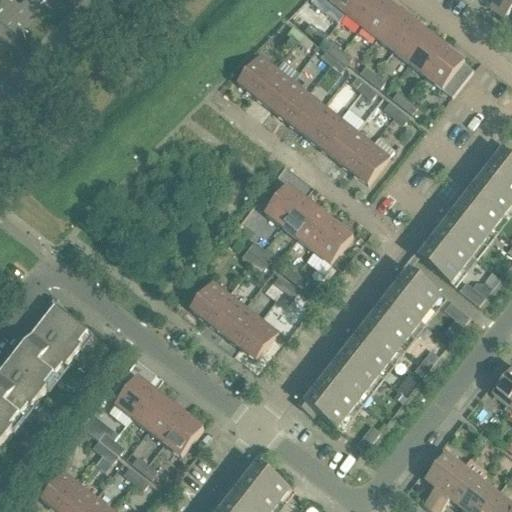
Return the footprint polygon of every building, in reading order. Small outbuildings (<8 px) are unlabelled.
[(321,0),(317,0),(311,7),(337,28),(345,18),(359,0),(331,0),(328,5),(321,0)] [(359,0),(345,18),(361,31),(383,2),(380,0),(359,0)] [(496,0),(489,10),(497,16),(509,0),(496,0)] [(511,0),(509,0),(497,16),(503,22),(511,10),(511,0)] [(361,31),(377,44),(399,15),(383,2),(361,31)] [(377,44),(393,56),(415,28),(399,15),(377,44)] [(305,35),(314,42),(320,35),(310,28),(305,35)] [(393,56),(409,69),(431,40),(415,28),(393,56)] [(287,39),(297,47),(303,39),(293,32),(287,39)] [(303,39),(297,47),(307,54),(312,47),(303,39)] [(409,69),(425,81),(447,53),(431,40),(409,69)] [(332,48),(327,55),(336,63),(342,56),(332,48)] [(447,53),(425,81),(452,102),(473,75),(463,68),(465,66),(447,53)] [(321,62),(331,70),(336,63),(327,55),(321,62)] [(342,56),(336,63),(345,70),(351,63),(342,56)] [(237,88),(254,101),(276,73),(259,59),(237,88)] [(336,63),(331,70),(340,77),(345,70),(336,63)] [(360,78),(370,86),(375,79),(366,71),(360,78)] [(254,101),(270,114),(293,85),(276,73),(254,101)] [(375,79),(370,86),(379,93),(385,86),(375,79)] [(352,89),(361,97),(367,90),(357,82),(352,89)] [(270,114),(286,126),(308,98),(293,85),(270,114)] [(367,90),(361,97),(371,104),(376,97),(367,90)] [(392,104),(402,111),(408,104),(398,96),(392,104)] [(286,126),(302,139),(325,110),(308,98),(286,126)] [(408,104),(402,111),(411,118),(417,111),(408,104)] [(384,114),(393,122),(399,115),(389,107),(384,114)] [(302,139),(318,151),(341,123),(325,110),(302,139)] [(341,123),(318,151),(335,164),(357,135),(356,135),(364,125),(348,113),(341,123)] [(399,115),(393,122),(403,129),(408,122),(399,115)] [(335,164),(351,176),(373,148),(357,135),(335,164)] [(373,148),(351,176),(368,190),(395,155),(379,142),(374,149),(373,148)] [(511,156),(506,152),(494,168),(511,182),(511,156)] [(511,182),(494,168),(481,184),(511,207),(511,182)] [(511,207),(481,184),(456,216),(488,241),(511,210),(511,207)] [(265,218),(282,232),(304,203),(287,190),(265,218)] [(282,232),(298,244),(320,216),(304,203),(282,232)] [(298,244),(314,257),(336,228),(320,216),(298,244)] [(456,216),(444,232),(476,257),(488,241),(456,216)] [(336,228),(314,257),(331,270),(353,241),(336,228)] [(476,257),(444,232),(419,263),(451,289),(476,257)] [(254,247),(248,254),(258,262),(263,255),(254,247)] [(243,261),(252,268),(258,262),(248,254),(243,261)] [(263,255),(258,262),(267,269),(273,262),(263,255)] [(258,262),(252,268),(262,276),(267,269),(258,262)] [(282,277),(292,285),(297,278),(288,270),(282,277)] [(305,409),(316,418),(337,434),(442,300),(410,275),(305,409)] [(297,278),(292,285),(301,292),(307,285),(297,278)] [(495,289),(500,283),(493,278),(486,287),(493,292),(495,289)] [(273,288),(283,296),(289,289),(279,281),(273,288)] [(190,314),(207,327),(229,299),(212,285),(190,314)] [(466,287),(465,289),(460,296),(479,311),(485,302),(466,287)] [(289,289),(283,296),(293,303),(298,296),(289,289)] [(207,327),(223,339),(245,311),(229,299),(207,327)] [(444,315),(455,324),(463,330),(470,322),(451,307),(444,315)] [(0,452),(13,436),(11,435),(29,412),(31,413),(47,393),(45,391),(63,368),(65,370),(81,349),(79,348),(89,336),(55,310),(0,380),(0,452)] [(223,339),(239,352),(262,324),(245,311),(223,339)] [(262,324),(239,352),(256,365),(279,337),(262,324)] [(463,330),(455,324),(445,337),(453,344),(463,330)] [(442,357),(433,351),(426,360),(434,367),(442,357)] [(415,376),(423,382),(433,369),(425,363),(415,376)] [(96,366),(90,373),(98,379),(104,372),(96,366)] [(98,379),(90,373),(85,381),(92,386),(98,379)] [(504,413),(507,415),(511,409),(511,373),(492,399),(506,410),(504,413)] [(115,410),(132,423),(154,394),(137,381),(115,410)] [(397,393),(406,400),(414,390),(406,383),(397,393)] [(132,423),(148,435),(170,407),(154,394),(132,423)] [(148,435),(164,448),(186,420),(170,407),(148,435)] [(62,409),(57,417),(64,422),(70,415),(62,409)] [(64,422),(57,417),(51,424),(58,430),(64,422)] [(186,420),(164,448),(181,461),(203,433),(186,420)] [(372,431),(357,450),(365,456),(380,437),(372,431)] [(104,439),(99,446),(108,453),(114,446),(104,439)] [(93,453),(103,460),(108,453),(99,446),(93,453)] [(114,446),(108,453),(118,461),(123,454),(114,446)] [(29,453),(23,460),(30,466),(36,458),(29,453)] [(108,453),(103,460),(112,468),(118,461),(108,453)] [(424,507),(429,511),(431,511),(466,468),(463,466),(460,469),(446,458),(425,484),(435,492),(424,507)] [(30,466),(23,460),(17,467),(24,473),(30,466)] [(132,469),(142,476),(148,469),(138,462),(132,469)] [(443,511),(450,504),(460,511),(481,485),(487,477),(469,464),(466,468),(431,511),(443,511)] [(224,511),(275,511),(290,493),(258,468),(224,511)] [(148,469),(142,476),(152,484),(157,477),(148,469)] [(124,480),(133,487),(139,480),(129,473),(124,480)] [(41,504),(51,511),(62,511),(80,489),(63,476),(41,504)] [(139,480),(133,487),(143,495),(149,488),(139,480)] [(486,511),(500,495),(497,492),(494,496),(481,485),(460,511),(486,511)] [(62,511),(88,511),(96,502),(80,489),(62,511)] [(511,511),(511,509),(501,501),(504,498),(500,495),(486,511),(511,511)] [(88,511),(109,511),(96,502),(88,511)]
